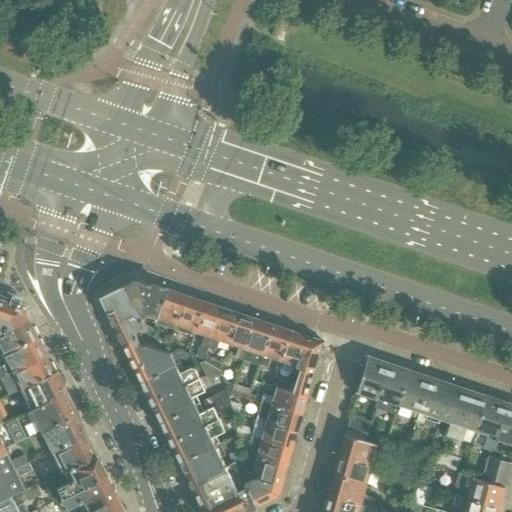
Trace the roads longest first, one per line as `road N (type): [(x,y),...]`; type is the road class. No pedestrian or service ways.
road 1 (tertiary): [(163,511),(59,286),(72,234),(96,193)]
road 2 (primary): [(230,238),(511,332)]
road 3 (primary): [(511,258),(257,170)]
road 4 (residential): [(294,511),(350,332)]
road 5 (residential): [(350,332),(174,273)]
road 6 (residential): [(511,378),(350,332)]
road 7 (tertiary): [(136,130),(176,85),(209,0)]
road 8 (primary): [(136,130),(0,85)]
road 9 (primary): [(96,193),(230,238)]
road 10 (tertiary): [(180,0),(143,76),(136,130)]
road 11 (primary): [(257,170),(136,130)]
